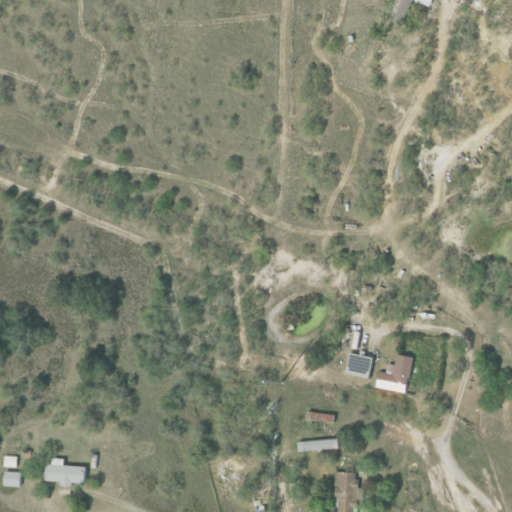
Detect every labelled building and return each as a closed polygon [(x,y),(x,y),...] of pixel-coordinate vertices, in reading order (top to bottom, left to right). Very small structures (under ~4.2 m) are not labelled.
[(399,0),(391,20),(399,24),(410,0),(399,0)] [(375,357),(352,353),(349,375),(371,378),(375,357)] [(416,357),(399,354),(395,374),(380,371),(377,387),(408,393),(416,357)] [(301,451),(340,449),(340,440),(301,441),(301,451)] [(88,466),(66,466),(66,458),(50,458),(49,481),(63,482),(63,486),(75,487),(76,483),(88,483),(88,466)] [(23,486),(23,472),(6,471),(6,486),(23,486)] [(363,473),(339,472),(337,511),(354,511),(355,507),(362,507),(363,473)]
